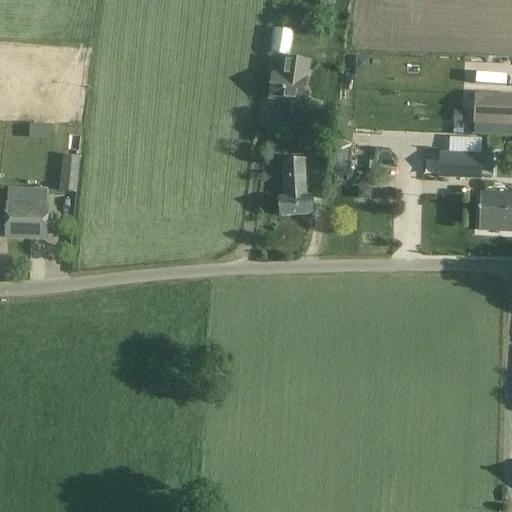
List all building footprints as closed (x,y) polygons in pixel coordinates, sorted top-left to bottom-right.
[(273,29),(270,53),(290,56),(294,32),(273,29)] [(272,74),(268,100),(303,104),(309,63),(284,60),(282,76),(272,74)] [(511,96),(476,95),(474,125),(511,126),(511,96)] [(307,115),(290,112),(288,127),(306,124),(307,115)] [(308,124),(299,127),(298,150),(317,151),(319,115),(309,114),(308,124)] [(350,178),(353,131),(336,130),(330,177),(350,178)] [(441,154),(440,178),(480,180),(481,156),(441,154)] [(74,193),(79,157),(67,156),(62,191),(74,193)] [(282,161),(284,199),(279,199),(280,218),(312,216),(311,197),(306,198),(304,160),(282,161)] [(486,181),(485,193),(481,193),(480,231),(511,233),(511,194),(505,194),(506,182),(502,179),(490,178),(486,181)] [(47,208),(33,207),(34,189),(8,188),(7,203),(6,203),(5,239),(46,240),(47,208)]
